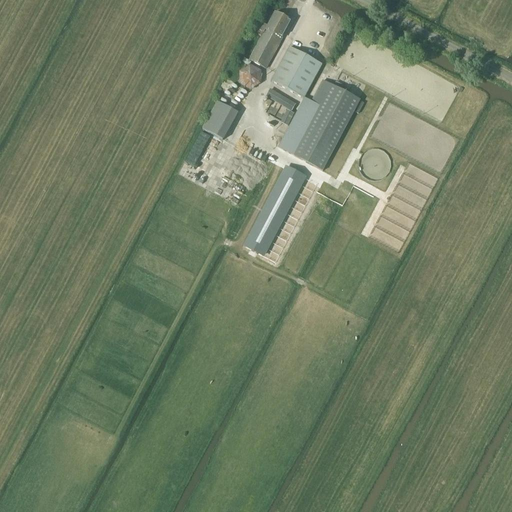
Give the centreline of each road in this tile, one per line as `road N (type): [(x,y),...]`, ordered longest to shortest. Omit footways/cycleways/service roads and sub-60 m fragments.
road 1 (track): [(0,467),(242,0)]
road 2 (unclassified): [(511,79),(362,0)]
